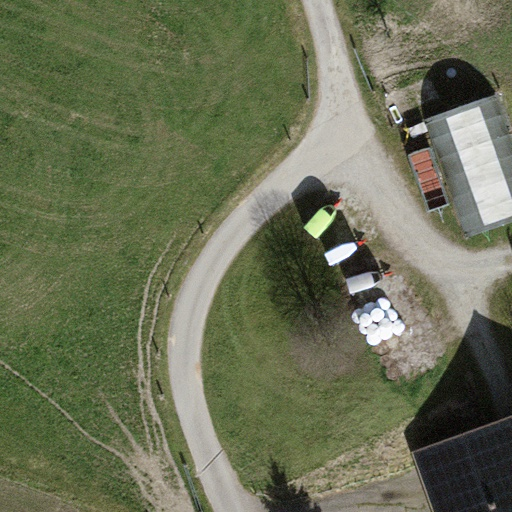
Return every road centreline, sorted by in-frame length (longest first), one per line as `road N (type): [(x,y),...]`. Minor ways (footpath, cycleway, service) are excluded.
road 1 (unclassified): [(233,511),(188,394),(183,340),(189,305),(228,238),(261,200),(324,153),(343,124),(345,94),(317,0)]
road 2 (unknown): [(343,124),(455,321),(511,307)]
